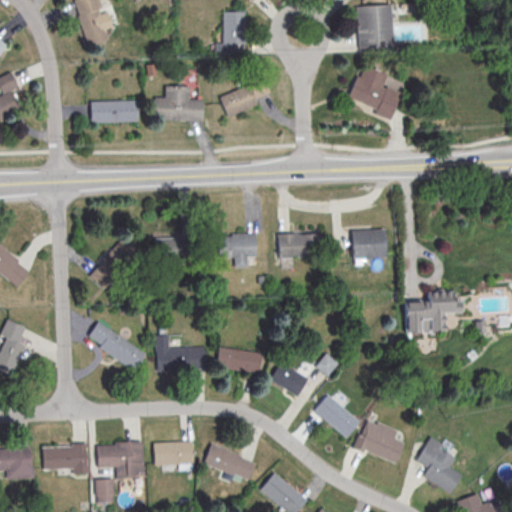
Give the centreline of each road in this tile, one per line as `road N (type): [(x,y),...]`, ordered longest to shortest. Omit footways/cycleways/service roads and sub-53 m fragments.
road 1 (secondary): [(511,161),(54,182)]
road 2 (residential): [(64,409),(52,85),(40,33),(16,0)]
road 3 (residential): [(405,511),(326,472),(235,409),(64,409)]
road 4 (residential): [(305,171),(302,26)]
